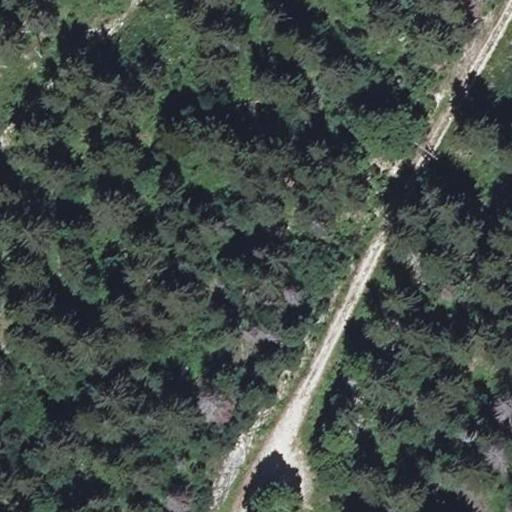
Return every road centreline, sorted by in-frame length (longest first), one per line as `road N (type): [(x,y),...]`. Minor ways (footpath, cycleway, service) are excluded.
road 1 (track): [(282,447),(381,234),(511,4)]
road 2 (track): [(143,0),(0,158)]
